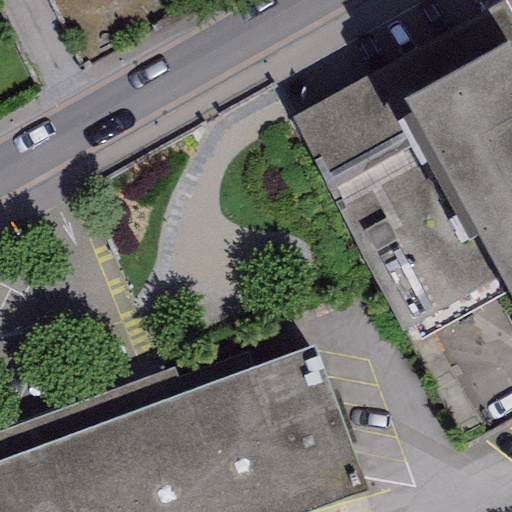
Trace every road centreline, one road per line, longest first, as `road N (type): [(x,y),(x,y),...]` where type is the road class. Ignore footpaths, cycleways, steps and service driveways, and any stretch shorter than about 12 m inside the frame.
road 1 (primary): [(302,0),(0,171)]
road 2 (unknown): [(455,511),(345,325)]
